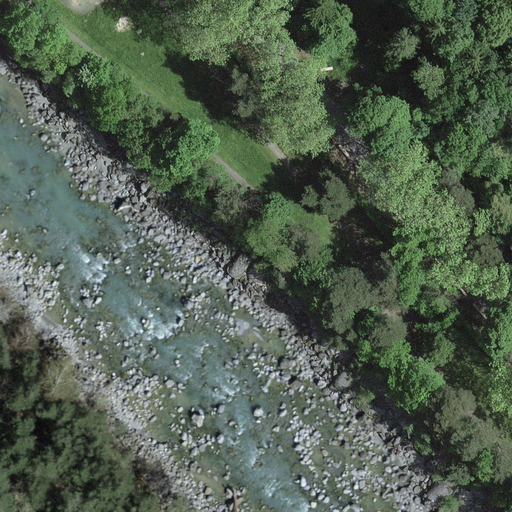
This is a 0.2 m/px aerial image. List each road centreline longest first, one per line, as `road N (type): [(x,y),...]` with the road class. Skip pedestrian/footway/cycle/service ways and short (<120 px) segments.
road 1 (track): [(511,471),(406,342),(406,315),(161,0)]
road 2 (tertiary): [(511,323),(233,0)]
